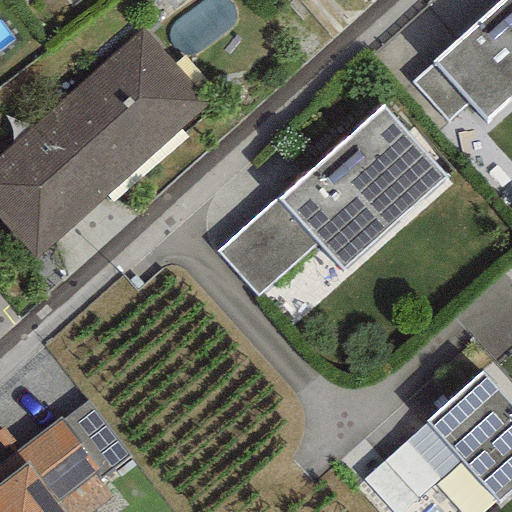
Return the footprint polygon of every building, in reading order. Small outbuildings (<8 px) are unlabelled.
[(511,5),(443,70),(501,133),(511,122),(511,5)] [(142,32),(0,156),(0,220),(35,260),(209,108),(142,32)] [(383,101),(215,250),(254,294),(315,240),(344,272),(450,177),(383,101)] [(511,406),(482,374),(427,424),(499,503),(511,491),(511,406)] [(0,465),(0,511),(90,511),(110,497),(98,481),(131,458),(86,401),(0,465)]
